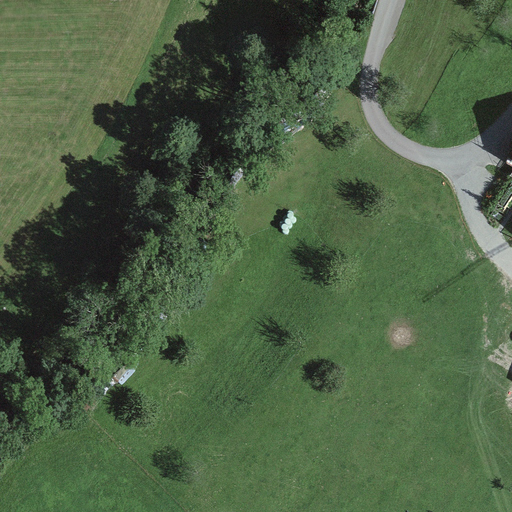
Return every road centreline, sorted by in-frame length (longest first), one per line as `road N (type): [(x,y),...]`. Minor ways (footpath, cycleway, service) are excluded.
road 1 (unclassified): [(389,0),(368,81),(373,111),(390,137),(420,154),(456,158),(483,146),(511,116)]
road 2 (track): [(456,158),(479,225),(511,266)]
